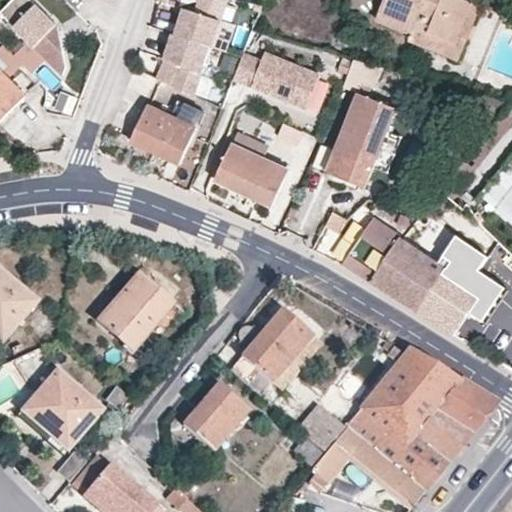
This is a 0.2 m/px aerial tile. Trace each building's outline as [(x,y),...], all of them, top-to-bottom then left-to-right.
[(67,64),(58,24),(33,0),(11,0),(0,12),(0,13),(27,41),(45,58),(63,76),(67,64)] [(211,44),(226,0),(200,0),(197,12),(182,7),(174,32),(206,43),(211,44)] [(225,49),(242,1),(239,0),(226,0),(211,44),(225,49)] [(464,0),(385,0),(377,20),(412,34),(415,26),(456,42),(471,2),(464,0)] [(412,34),(410,40),(459,59),(480,6),(471,2),(456,42),(415,26),(412,34)] [(190,89),(206,43),(174,32),(171,31),(162,56),(176,61),(169,82),(190,89)] [(33,71),(45,58),(27,41),(15,53),(24,62),(33,71)] [(4,43),(0,46),(0,67),(9,76),(24,62),(15,53),(4,43)] [(324,74),(268,52),(264,62),(245,55),(236,78),(310,107),(324,74)] [(169,82),(176,61),(162,56),(155,77),(169,82)] [(375,85),(382,63),(353,56),(346,75),(362,81),(375,85)] [(0,67),(0,121),(27,95),(9,76),(0,67)] [(362,81),(347,119),(327,171),(363,187),(372,166),(386,130),(395,108),(371,98),(375,85),(362,81)] [(54,106),(70,112),(77,95),(61,88),(54,106)] [(147,102),(130,139),(178,161),(203,109),(177,97),(169,112),(147,102)] [(511,97),(502,111),(511,119),(511,97)] [(279,136),(298,145),(304,131),(285,122),(279,136)] [(400,136),(386,130),(372,166),(386,172),(400,136)] [(266,159),(270,147),(239,133),(234,144),(266,159)] [(234,144),(217,181),(274,206),(290,170),(266,159),(234,144)] [(511,179),(492,206),(511,221),(511,179)] [(476,211),(472,213),(477,220),(480,217),(476,211)] [(340,234),(350,220),(337,212),(328,226),(340,234)] [(344,264),(373,281),(401,237),(374,219),(344,264)] [(456,234),(438,262),(446,266),(481,290),(468,311),(481,319),(503,285),(478,268),(487,255),(456,234)] [(401,237),(373,281),(417,310),(446,266),(438,262),(401,237)] [(446,266),(417,310),(455,333),(468,311),(481,290),(446,266)] [(0,268),(0,335),(33,298),(0,268)] [(169,298),(135,268),(95,314),(129,343),(169,298)] [(308,332),(277,306),(237,353),(268,379),(308,332)] [(396,363),(403,355),(392,346),(385,353),(396,363)] [(312,467),(328,479),(349,456),(410,507),(414,503),(419,496),(424,490),(402,471),(354,430),(407,363),(416,352),(414,350),(409,347),(403,355),(396,363),(390,370),(344,427),(334,440),(323,453),(312,467)] [(416,352),(407,363),(354,430),(402,471),(424,490),(449,460),(479,423),(496,401),(463,380),(416,352)] [(54,365),(24,399),(53,424),(48,429),(65,444),(100,404),(54,365)] [(244,406),(214,380),(180,420),(187,427),(210,446),(244,406)] [(128,395),(115,385),(104,397),(117,408),(128,395)] [(24,399),(19,405),(48,429),(53,424),(24,399)] [(344,427),(319,406),(298,431),(305,437),(323,453),(334,440),(344,427)] [(203,455),(210,446),(187,427),(180,436),(203,455)] [(305,437),(293,451),(311,468),(312,467),(323,453),(305,437)] [(70,484),(88,463),(75,452),(57,474),(70,484)] [(68,485),(82,497),(109,464),(95,453),(88,463),(70,484),(68,485)] [(82,497),(101,511),(167,511),(109,464),(82,497)] [(311,468),(311,469),(326,482),(328,479),(312,467),(311,468)] [(180,511),(189,502),(173,488),(165,498),(180,511)]
